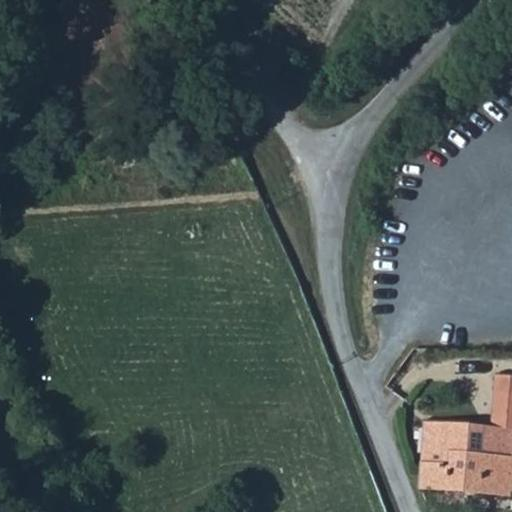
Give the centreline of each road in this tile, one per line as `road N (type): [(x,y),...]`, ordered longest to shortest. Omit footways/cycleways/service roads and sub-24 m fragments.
road 1 (unclassified): [(409,511),(337,312),(333,207),(351,150),(372,117),(480,0)]
road 2 (track): [(239,0),(275,107),(333,207)]
